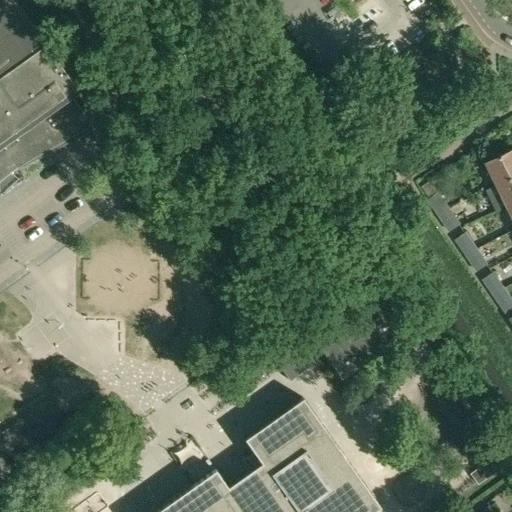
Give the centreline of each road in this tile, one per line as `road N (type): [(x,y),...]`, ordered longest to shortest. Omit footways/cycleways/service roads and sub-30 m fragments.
road 1 (residential): [(413,329),(192,0)]
road 2 (residential): [(0,225),(83,157),(103,159),(116,175),(105,202),(0,274)]
